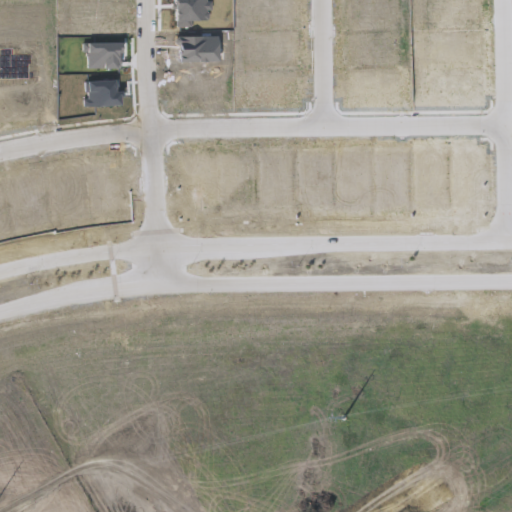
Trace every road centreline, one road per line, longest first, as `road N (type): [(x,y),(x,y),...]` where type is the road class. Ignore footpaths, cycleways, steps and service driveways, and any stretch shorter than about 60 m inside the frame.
road 1 (tertiary): [(0,310),(168,278),(511,278)]
road 2 (tertiary): [(511,236),(168,243),(0,271)]
road 3 (residential): [(511,120),(337,124)]
road 4 (residential): [(337,124),(163,125)]
road 5 (residential): [(163,125),(0,149)]
road 6 (residential): [(163,125),(157,0)]
road 7 (residential): [(337,124),(332,0)]
